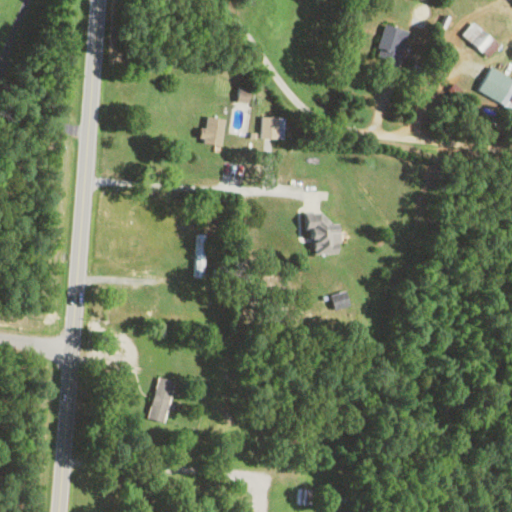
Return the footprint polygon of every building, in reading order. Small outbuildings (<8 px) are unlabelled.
[(492,33),(488,38),(470,20),(459,32),(483,56),(499,39),(492,33)] [(405,29),(381,22),(370,59),(394,67),(405,29)] [(511,106),(511,79),(486,66),(474,90),(505,106),(506,104),(511,106)] [(248,88),(234,87),(233,100),(247,101),(248,88)] [(281,115),(258,115),(258,138),(281,138),(281,115)] [(219,143),(220,116),(200,116),(199,143),(219,143)] [(305,252),(335,252),(335,225),(323,225),(323,212),(305,212),(305,252)] [(328,293),(331,308),(345,305),(342,291),(328,293)] [(161,422),(170,380),(154,376),(144,418),(161,422)] [(309,488),(295,489),(296,503),(310,503),(309,488)]
